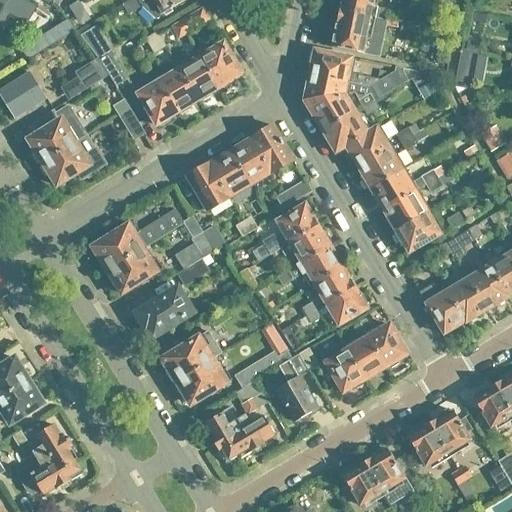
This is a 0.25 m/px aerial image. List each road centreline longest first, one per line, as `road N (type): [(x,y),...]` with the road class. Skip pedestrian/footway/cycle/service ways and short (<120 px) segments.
road 1 (residential): [(444,376),(278,100)]
road 2 (residential): [(40,238),(278,100)]
road 3 (residential): [(218,511),(444,376)]
road 4 (residential): [(176,453),(40,238)]
road 5 (residential): [(0,265),(132,481)]
